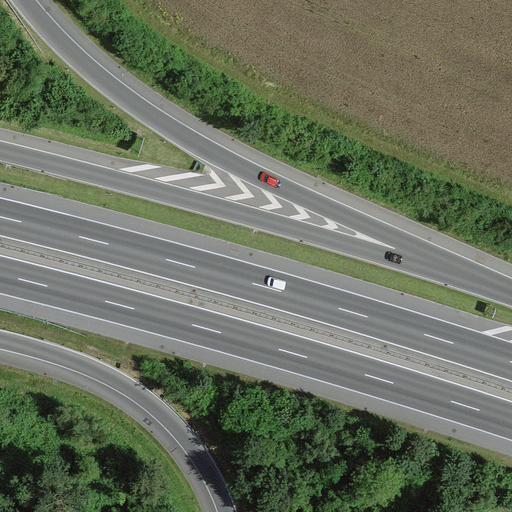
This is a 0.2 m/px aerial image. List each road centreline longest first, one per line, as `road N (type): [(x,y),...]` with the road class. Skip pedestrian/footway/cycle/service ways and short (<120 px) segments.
road 1 (motorway): [(511,293),(159,124),(79,64),(21,0)]
road 2 (motorway): [(511,362),(0,216)]
road 3 (motorway): [(511,298),(0,152)]
road 4 (motorway): [(0,279),(314,359),(511,423)]
road 5 (track): [(511,204),(274,101),(174,43),(120,0)]
road 6 (motorway): [(0,342),(63,358),(140,395),(189,441),(226,511)]
